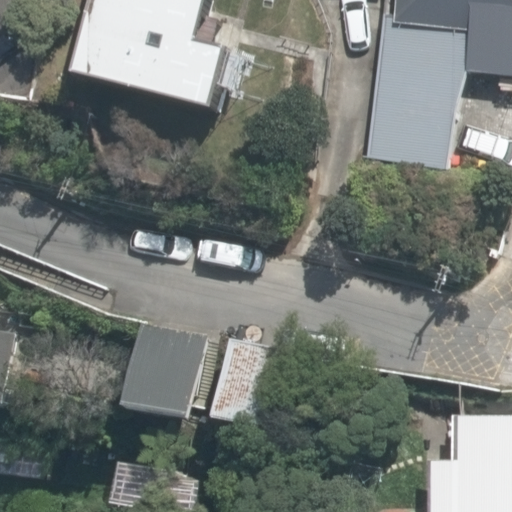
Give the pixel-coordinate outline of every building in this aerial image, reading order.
[(92,0),(70,84),(219,123),(238,48),(211,40),(221,0),(92,0)] [(368,149),(447,158),(454,112),(459,90),(469,62),(504,62),(504,69),(511,69),(511,0),(397,0),(395,19),(383,18),(368,149)] [(131,412),(197,425),(214,339),(148,326),(131,412)] [(0,404),(9,406),(10,402),(12,402),(17,364),(33,366),(37,335),(0,330),(0,404)] [(220,420),(268,430),(284,350),(236,340),(220,420)] [(431,511),(511,511),(511,413),(458,413),(458,463),(433,463),(432,463),(431,511)]
